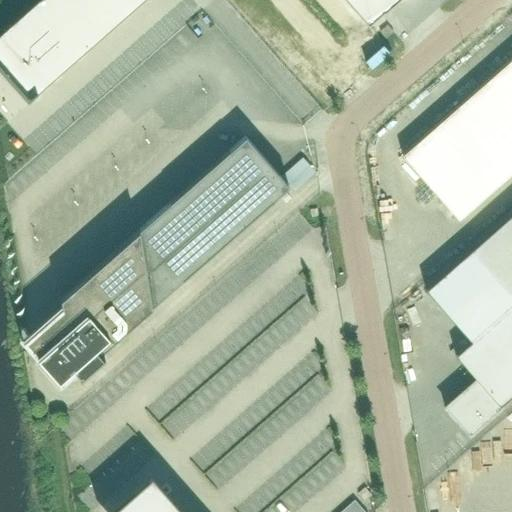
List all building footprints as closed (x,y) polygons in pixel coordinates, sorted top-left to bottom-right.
[(142,0),(37,0),(0,32),(0,67),(28,99),(142,0)] [(396,0),(243,0),(310,76),(396,0)] [(511,54),(400,153),(458,219),(511,171),(511,54)] [(288,186),(245,136),(59,298),(62,312),(53,314),(23,340),(57,380),(71,369),(79,377),(104,356),(100,351),(288,186)] [(511,299),(511,304),(454,355),(475,378),(443,407),(468,435),(500,407),(499,405),(511,393),(511,212),(469,250),(511,299)] [(250,263),(263,279),(276,269),(263,253),(250,263)] [(184,511),(151,474),(108,511),(184,511)]
